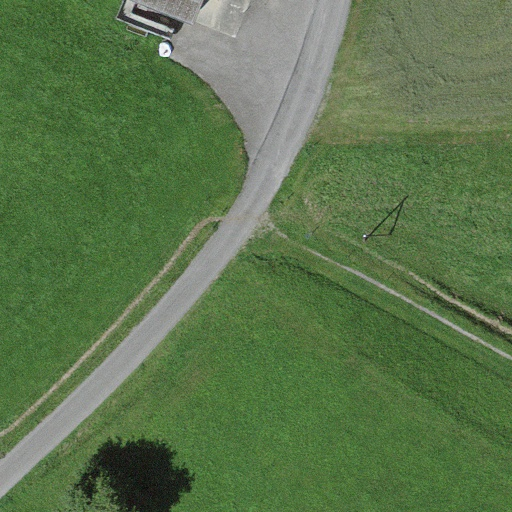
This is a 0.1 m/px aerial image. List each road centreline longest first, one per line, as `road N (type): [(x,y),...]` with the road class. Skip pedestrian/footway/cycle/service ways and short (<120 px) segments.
road 1 (residential): [(0,484),(163,330),(247,222),(318,71),(332,0)]
road 2 (track): [(247,222),(511,362)]
